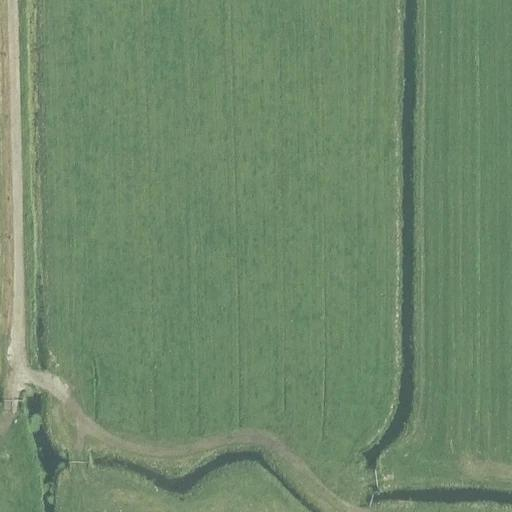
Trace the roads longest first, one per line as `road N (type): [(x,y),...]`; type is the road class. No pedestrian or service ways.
road 1 (track): [(20,380),(12,0)]
road 2 (track): [(312,483),(266,440),(168,455),(108,442),(61,391),(20,380)]
road 3 (track): [(354,511),(324,500),(312,483),(511,475)]
